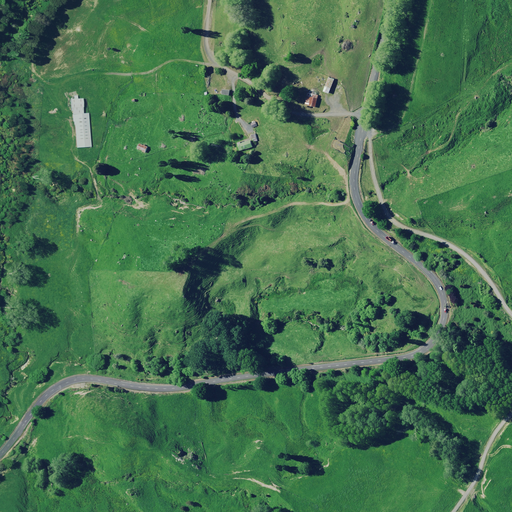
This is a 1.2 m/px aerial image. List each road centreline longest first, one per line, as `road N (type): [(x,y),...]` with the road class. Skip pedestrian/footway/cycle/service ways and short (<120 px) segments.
road 1 (tertiary): [(0,455),(40,400),(67,379),(167,388),(379,360),(435,340),(444,323),(439,288),(364,215),(354,177),(392,0)]
road 2 (unknown): [(207,0),(211,60),(285,109),(365,115),(376,200),(386,218),(458,251),(511,316)]
